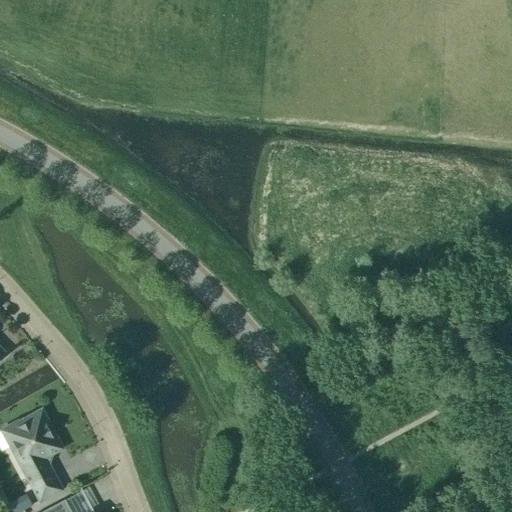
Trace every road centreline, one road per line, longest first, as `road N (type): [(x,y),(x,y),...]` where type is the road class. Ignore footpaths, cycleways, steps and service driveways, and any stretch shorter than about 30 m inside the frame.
road 1 (secondary): [(362,511),(318,427),(203,281),(122,208),(0,135)]
road 2 (residential): [(140,511),(103,422),(0,284)]
